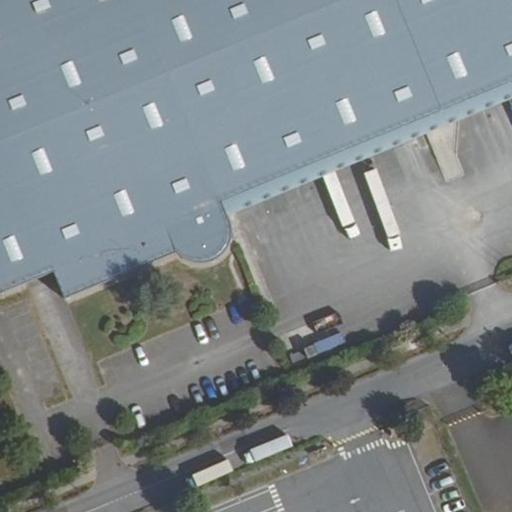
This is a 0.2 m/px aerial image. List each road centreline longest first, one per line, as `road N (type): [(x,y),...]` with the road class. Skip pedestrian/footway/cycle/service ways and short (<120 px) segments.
road 1 (unclassified): [(88,511),(511,338)]
road 2 (unknown): [(439,367),(499,511)]
